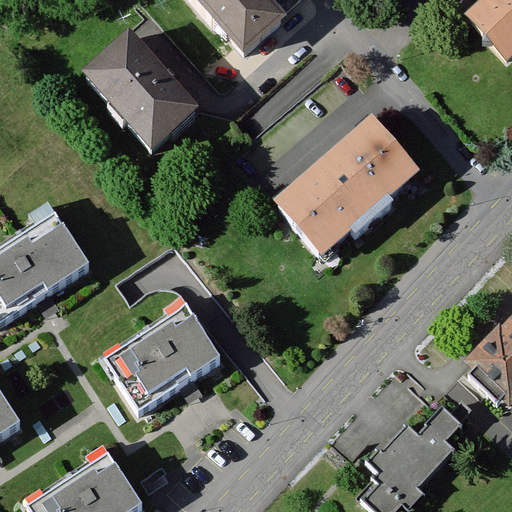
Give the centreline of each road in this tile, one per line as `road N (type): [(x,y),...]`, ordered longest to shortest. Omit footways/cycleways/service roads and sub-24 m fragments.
road 1 (tertiary): [(223,511),(503,209)]
road 2 (residential): [(503,209),(332,12)]
